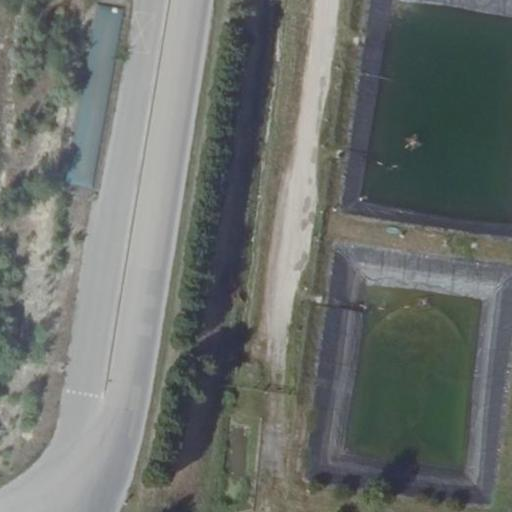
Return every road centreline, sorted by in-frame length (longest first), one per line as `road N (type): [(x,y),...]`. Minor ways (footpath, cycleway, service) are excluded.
road 1 (track): [(167,0),(94,462),(68,511)]
road 2 (track): [(331,0),(264,505)]
